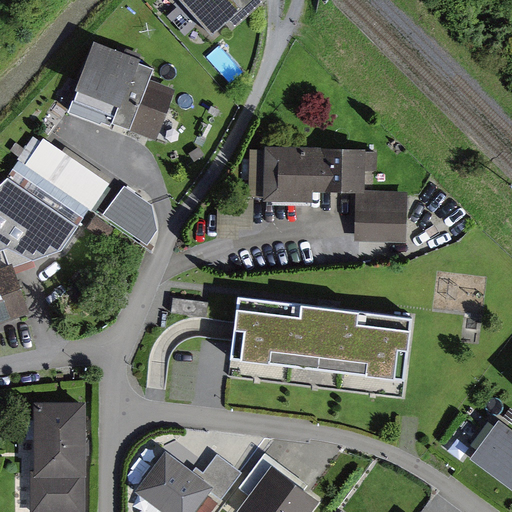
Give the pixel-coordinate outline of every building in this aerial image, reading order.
[(245,0),(187,0),(219,34),(233,22),(251,6),(245,0)] [(233,22),(239,30),(272,0),(245,0),(251,6),(233,22)] [(149,58),(105,42),(83,100),(125,116),(123,123),(164,139),(182,91),(159,82),(164,68),(148,62),(149,58)] [(20,172),(91,220),(117,182),(70,151),(67,155),(42,138),(20,172)] [(320,201),(320,190),(373,190),(373,170),(381,170),(381,151),(277,150),(276,200),(320,201)] [(0,274),(22,266),(70,250),(88,225),(17,177),(0,191),(0,274)] [(160,204),(132,185),(113,213),(156,241),(165,228),(160,204)] [(414,197),(366,196),(365,238),(413,240),(414,197)] [(221,199),(221,232),(256,232),(256,199),(221,199)] [(120,228),(102,218),(96,229),(114,239),(120,228)] [(22,266),(0,274),(0,325),(38,312),(22,266)] [(334,304),(245,293),(241,329),(238,353),(413,376),(419,314),(334,304)] [(213,299),(179,295),(177,310),(211,314),(213,299)] [(93,511),(95,405),(42,405),(43,477),(39,476),(38,511),(93,511)] [(511,421),(502,414),(473,452),(511,480),(511,421)] [(35,473),(36,447),(23,447),(23,473),(35,473)] [(207,477),(174,453),(144,493),(156,502),(150,509),(154,511),(201,511),(213,497),(226,506),(249,474),(235,464),(223,455),(207,477)] [(257,496),(245,511),(313,511),(322,500),(285,474),(291,466),(282,460),(274,454),(248,489),(257,496)]
